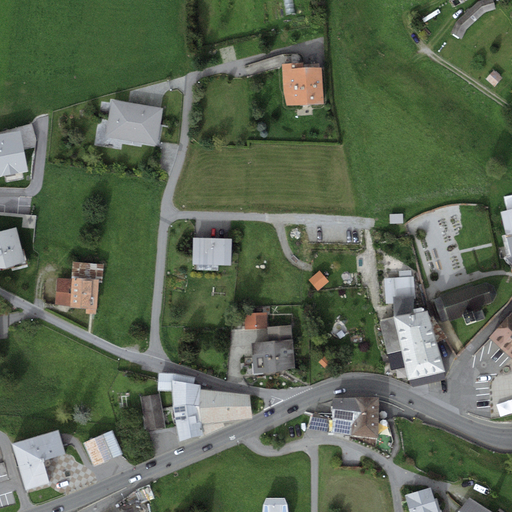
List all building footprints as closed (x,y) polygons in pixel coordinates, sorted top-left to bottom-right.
[(494,8),(492,0),(484,0),(479,2),(457,22),(453,31),(461,36),(466,26),(482,12),(494,8)] [(287,91),(288,104),(299,103),(302,99),(311,98),(311,103),(322,103),(320,69),(305,70),(302,69),(302,64),(284,65),(285,91),(287,91)] [(500,77),(494,72),(488,78),(494,84),(500,77)] [(109,134),(155,142),(160,110),(114,103),(109,134)] [(19,133),(0,136),(0,173),(25,169),(19,133)] [(506,223),(508,238),(511,236),(511,209),(508,211),(503,212),(506,223)] [(0,233),(0,261),(1,262),(2,265),(23,260),(15,230),(0,233)] [(231,240),(195,239),(194,261),(230,262),(231,240)] [(89,306),(95,306),(97,282),(100,282),(101,266),(75,264),(74,280),(59,279),(57,303),(72,305),(89,306)] [(395,297),(413,296),(411,279),(387,280),(389,299),(395,299),(395,297)] [(441,296),(450,320),(463,315),(467,324),(485,318),(480,305),(493,301),(496,294),(493,287),(486,283),(474,288),(473,284),(441,296)] [(403,349),(409,378),(444,371),(440,355),(439,355),(435,342),(447,337),(433,317),(429,319),(426,309),(422,309),(422,308),(419,308),(419,305),(412,305),(413,296),(395,297),(395,299),(396,318),(403,349)] [(266,313),(246,314),(247,328),(266,327),(266,313)] [(511,313),(491,337),(511,356),(511,313)] [(403,349),(396,318),(381,322),(388,352),(403,349)] [(271,343),(254,344),(256,371),(277,369),(277,366),(293,365),(291,336),(288,327),(270,328),(271,343)] [(330,366),(325,359),(320,362),(325,370),(330,366)] [(174,375),(160,374),(159,389),(173,389),(193,390),(194,380),(174,375)] [(193,390),(173,389),(174,408),(197,407),(199,390),(193,390)] [(250,398),(203,393),(204,425),(253,418),(250,398)] [(158,395),(143,397),(148,428),(164,426),(161,410),(158,395)] [(335,419),(334,432),(377,436),(377,424),(378,412),(378,399),(378,397),(374,397),(334,398),(334,418),(335,419)] [(180,440),(203,436),(197,407),(174,408),(180,440)] [(334,418),(314,413),(309,428),(334,432),(335,419),(334,418)] [(415,417),(413,422),(421,426),(423,422),(423,421),(415,417)] [(14,444),(27,488),(49,482),(43,461),(44,461),(44,459),(64,453),(58,431),(14,444)] [(95,464),(121,452),(112,432),(86,443),(95,464)] [(0,481),(9,479),(5,465),(0,466),(0,481)] [(438,511),(438,510),(439,510),(438,505),(434,506),(429,490),(408,496),(412,511),(438,511)] [(284,497),(266,498),(263,503),(262,511),(288,511),(288,505),(284,497)] [(489,511),(471,500),(461,511),(489,511)]
